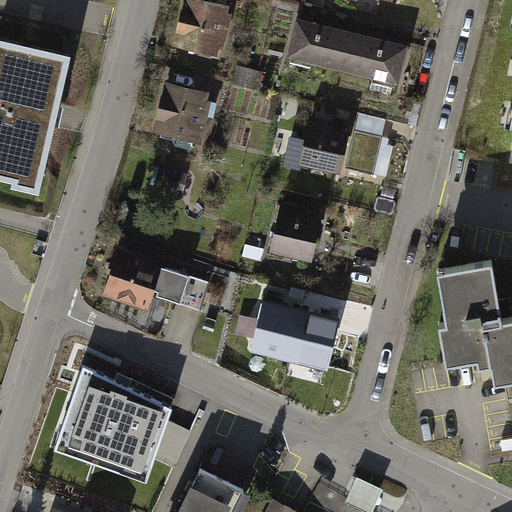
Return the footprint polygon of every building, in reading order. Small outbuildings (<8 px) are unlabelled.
[(206,0),(187,0),(175,46),(222,58),(224,51),(226,51),(237,8),(206,0)] [(402,85),(412,46),(299,18),(289,57),(402,85)] [(68,54),(10,41),(4,69),(0,67),(0,172),(16,176),(19,166),(40,171),(68,54)] [(214,92),(167,81),(154,132),(201,144),(214,92)] [(316,104),(302,161),(339,169),(347,133),(332,130),(334,122),(356,127),(359,114),(316,104)] [(383,137),(355,130),(347,168),(375,174),(383,137)] [(190,174),(160,165),(153,190),(182,198),(190,174)] [(326,212),(283,202),(271,253),(314,263),(326,212)] [(120,250),(104,296),(150,311),(156,294),(202,310),(211,283),(165,268),(166,265),(120,250)] [(492,254),(438,263),(448,320),(440,322),(447,363),(472,359),(477,358),(478,366),(491,364),(495,382),(505,380),(508,396),(511,395),(511,309),(502,311),(492,254)] [(253,350),(328,367),(339,318),(316,313),(287,307),(264,301),(253,350)] [(85,363),(63,436),(92,446),(88,458),(96,461),(100,448),(144,464),(141,476),(148,478),(172,407),(85,363)] [(201,467),(179,511),(232,511),(244,488),(201,467)] [(371,511),(384,487),(358,475),(346,500),(371,511)] [(281,511),(285,505),(276,500),(269,511),(281,511)]
